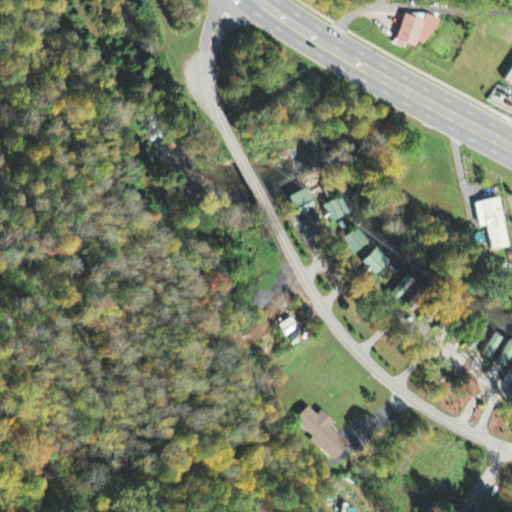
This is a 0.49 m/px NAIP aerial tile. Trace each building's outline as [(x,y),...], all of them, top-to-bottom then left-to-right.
[(436,22),(405,10),(392,46),(401,50),(403,45),(413,49),(415,43),(427,47),(436,22)] [(511,67),(502,82),(511,88),(511,67)] [(296,218),(313,209),(304,190),(286,199),(296,218)] [(330,224),(347,216),(339,199),(322,206),(330,224)] [(483,202),(491,249),(509,246),(500,199),(483,202)] [(366,243),(355,229),(338,242),(349,256),(366,243)] [(372,277),(387,266),(376,250),(361,261),(372,277)] [(499,340),(491,336),(480,356),(488,360),(499,340)] [(511,347),(511,346),(503,344),(496,366),(506,368),(511,347)] [(320,412),(316,417),(307,409),(294,423),(334,461),(348,446),(329,429),(333,425),(320,412)]
